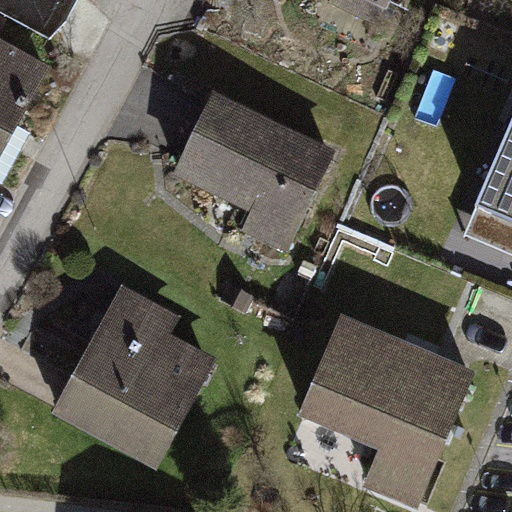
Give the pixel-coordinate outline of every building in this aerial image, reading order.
[(390,0),(333,0),(330,6),(378,28),(390,0)] [(0,167),(54,68),(0,38),(0,167)] [(335,154),(209,96),(171,177),(248,213),(239,232),(289,255),(335,154)] [(511,122),(463,238),(511,258),(511,122)] [(179,317),(122,287),(53,419),(155,472),(214,361),(169,337),(179,317)] [(474,372),(341,318),(303,413),(380,444),(362,488),(418,510),(474,372)]
